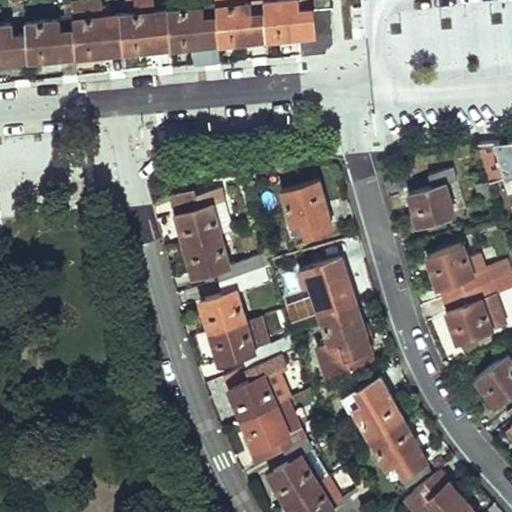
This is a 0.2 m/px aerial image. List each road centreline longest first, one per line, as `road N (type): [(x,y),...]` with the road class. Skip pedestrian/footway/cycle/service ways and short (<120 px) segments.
road 1 (residential): [(511,494),(436,399),(406,340),(339,82)]
road 2 (residential): [(117,102),(142,224),(193,395),(248,511)]
road 3 (residential): [(117,102),(339,82)]
road 4 (residential): [(380,79),(382,101),(511,88)]
